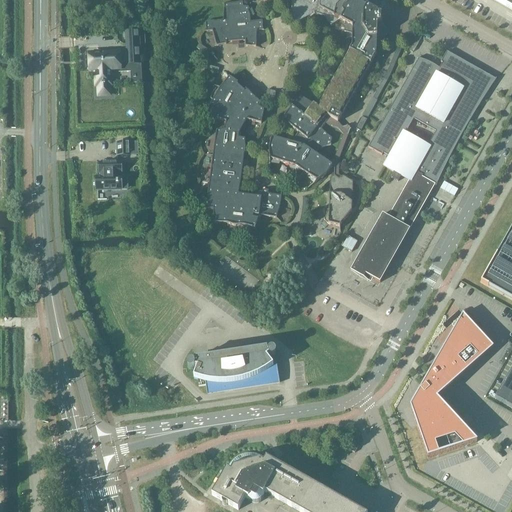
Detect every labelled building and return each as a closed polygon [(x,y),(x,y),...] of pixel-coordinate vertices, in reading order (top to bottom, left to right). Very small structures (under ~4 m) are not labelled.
[(326,175),(332,167),(334,167),(334,177),(330,180),(328,225),(339,227),(352,212),(353,183),(343,177),(342,178),(338,175),(339,159),(348,136),(350,131),(353,129),(352,129),(349,131),(347,128),(349,125),(348,125),(347,127),(342,128),(338,123),(376,55),(377,48),(381,46),(382,17),(378,15),(378,14),(353,0),(291,0),(291,6),(324,18),(331,27),(340,21),(345,24),(344,33),(346,34),(346,40),(349,39),(352,40),(352,48),(318,107),(300,97),(295,101),(291,107),(292,108),(282,120),(298,133),(292,144),(272,138),(269,148),(269,163),(279,165),(279,163),(289,165),(290,169),(297,172),(300,171),(308,176),(307,178),(314,184),(326,175)] [(511,0),(493,0),(511,10),(511,0)] [(204,32),(204,33),(212,32),(212,31),(213,31),(214,47),(211,49),(209,50),(208,50),(208,51),(209,50),(212,49),(214,48),(216,47),(226,45),(226,43),(245,41),(246,47),(256,48),(258,48),(261,49),(263,50),(264,50),(264,49),(263,49),(261,49),(258,47),(256,47),(257,32),(265,31),(263,31),(262,22),(251,23),(250,17),(248,12),(250,11),(248,8),(243,7),(243,4),(244,4),(244,3),(225,5),(223,3),(223,4),(224,5),(223,21),(205,23),(206,32),(204,32)] [(126,32),(125,32),(125,33),(126,33),(127,65),(141,65),(139,31),(126,32)] [(109,64),(119,64),(119,47),(89,47),(89,64),(94,64),(94,79),(109,79),(109,64)] [(436,187),(442,173),(449,160),(456,146),(464,132),(471,119),(479,106),(488,92),(496,80),(496,79),(495,80),(447,52),(441,63),(442,64),(439,69),(434,66),(429,63),(423,61),(417,59),(418,60),(418,61),(368,148),(382,156),(383,154),(389,157),(384,167),(409,182),(403,193),(388,218),(383,215),(351,272),(361,278),(363,274),(380,284),(410,231),(435,186),(436,186),(435,187),(436,187)] [(229,78),(220,89),(215,87),(210,93),(212,95),(210,100),(213,102),(211,104),(207,117),(215,122),(216,120),(226,123),(224,131),(216,133),(209,183),(208,196),(208,211),(213,211),(214,225),(226,224),(234,227),(242,227),(255,230),(259,216),(276,219),(280,206),(282,197),(268,195),(268,191),(263,190),(261,195),(256,196),(255,198),(239,195),(243,167),(244,168),(246,162),(248,162),(248,156),(245,154),(245,140),(238,140),(239,134),(246,121),(261,125),(264,111),(258,108),(260,105),(246,91),(244,92),(237,85),(238,84),(229,78)] [(117,156),(129,156),(129,143),(117,143),(117,156)] [(117,183),(117,173),(121,173),(121,163),(106,164),(101,164),(99,164),(99,174),(101,174),(101,178),(96,178),(96,191),(117,190),(117,185),(118,185),(118,182),(117,183)] [(511,227),(497,254),(493,261),(493,262),(485,275),(481,283),(488,287),(489,287),(511,299),(511,227)] [(493,348),(463,314),(410,408),(428,459),(477,443),(437,399),(493,348)] [(209,359),(203,360),(202,358),(197,359),(198,361),(195,361),(195,364),(192,363),(189,363),(188,365),(188,367),(188,369),(189,370),(191,370),(193,369),(194,368),(198,369),(194,379),(198,380),(199,387),(206,386),(207,394),(207,393),(279,382),(279,383),(280,383),(276,361),(276,362),(270,363),(267,358),(268,357),(268,356),(270,357),(270,358),(273,358),(275,357),(275,355),(276,353),(274,351),(271,351),(269,351),(268,354),(266,344),(208,353),(209,359)] [(511,368),(496,397),(495,399),(511,409),(511,368)] [(349,450),(355,454),(358,447),(353,444),(349,450)] [(232,511),(241,511),(246,504),(253,508),(254,509),(256,509),(258,509),(260,509),(261,508),(262,506),(265,501),(266,498),(291,511),(353,511),(335,502),(267,464),(265,463),(261,461),(257,459),(255,459),(253,459),(250,459),(248,459),(246,459),(244,460),(240,462),(238,463),(236,464),(235,466),(233,467),(232,469),(228,475),(213,501),(224,507),(225,511),(229,510),(232,511)]
